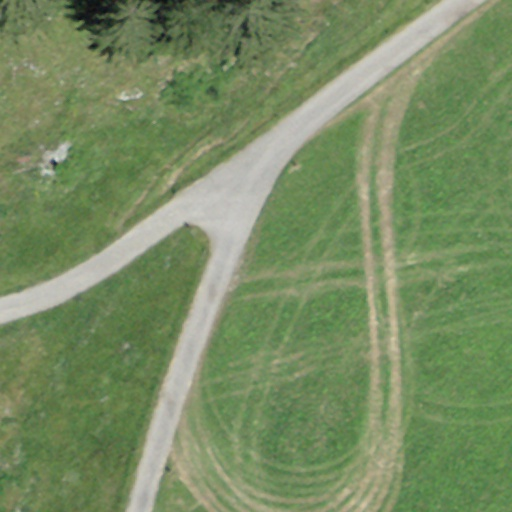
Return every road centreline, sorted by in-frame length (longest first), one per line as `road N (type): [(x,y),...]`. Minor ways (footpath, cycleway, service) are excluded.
road 1 (unclassified): [(151,511),(235,229),(269,159),(296,128),(466,0)]
road 2 (track): [(0,306),(64,280),(198,199),(250,196)]
